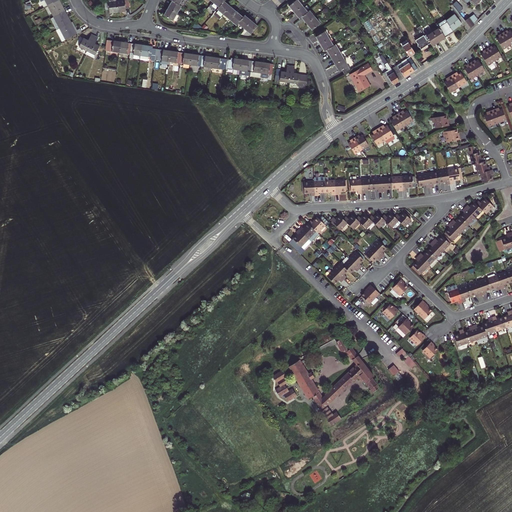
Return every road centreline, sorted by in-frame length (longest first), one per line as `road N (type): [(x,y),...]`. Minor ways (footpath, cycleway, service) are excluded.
road 1 (tertiary): [(268,186),(0,437)]
road 2 (tertiary): [(507,0),(451,57),(334,131)]
road 3 (residential): [(452,196),(297,210),(268,186)]
road 4 (residential): [(144,25),(188,40),(271,50)]
road 5 (residential): [(511,89),(471,112),(507,182)]
